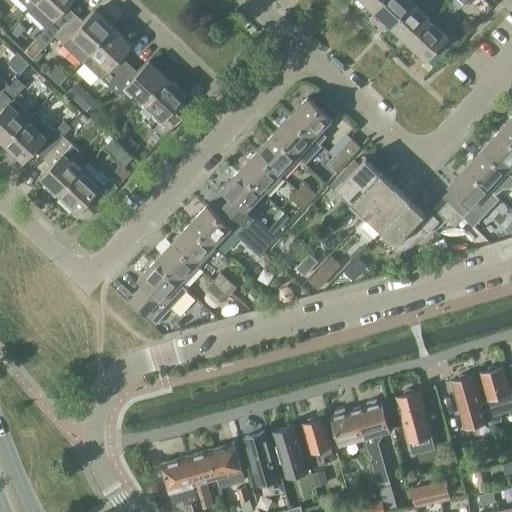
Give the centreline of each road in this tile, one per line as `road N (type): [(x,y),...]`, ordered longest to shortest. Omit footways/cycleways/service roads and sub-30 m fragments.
road 1 (residential): [(127,511),(94,446),(99,413),(128,370),(511,260)]
road 2 (residential): [(87,278),(305,52)]
road 3 (residential): [(421,158),(305,52)]
road 4 (residential): [(421,158),(511,62)]
